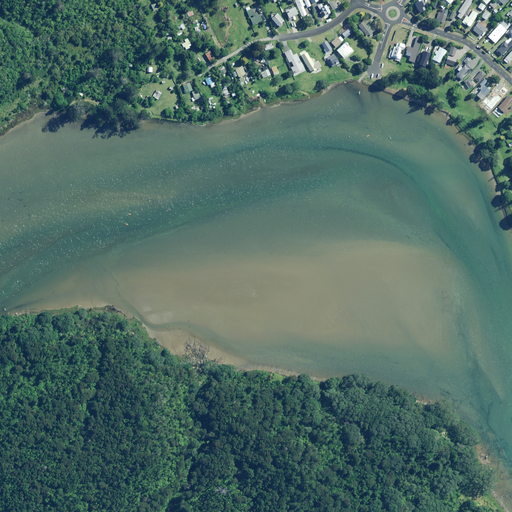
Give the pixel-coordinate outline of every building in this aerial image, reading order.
[(303,6),(305,5),(304,3),(303,3),(301,0),(294,0),(302,17),(307,14),(303,6)] [(461,19),(473,0),(466,0),(465,0),(458,12),(459,13),(457,17),(461,19)] [(414,4),(418,13),(419,12),(419,13),(423,11),(422,11),(425,9),(420,1),(418,2),(417,1),(414,3),(414,4)] [(323,7),(321,4),(317,6),(321,12),(319,13),(322,17),(324,15),(324,17),(331,13),(326,5),(323,7)] [(297,14),(294,7),(288,10),(289,12),(286,13),(289,18),(297,14)] [(250,9),(250,8),(246,10),(249,17),(253,15),(254,17),(250,19),(253,25),(262,21),(259,12),(254,14),(252,9),(250,9)] [(444,23),(448,11),(443,9),(442,13),(438,12),(436,19),(438,20),(437,21),(444,23)] [(470,27),(478,14),(473,11),(468,17),(466,16),(462,23),(470,27)] [(481,17),(484,19),(486,20),(490,14),(485,11),(481,17)] [(283,21),(277,14),(271,18),(277,26),(283,21)] [(358,25),(366,36),(372,32),(363,21),(358,25)] [(480,36),(486,28),(478,22),(472,30),(480,36)] [(495,43),(507,31),(499,24),(488,37),(495,43)] [(342,34),(345,38),(353,32),(350,28),(342,34)] [(344,40),(339,35),(331,43),(336,48),(344,40)] [(422,39),(416,37),(412,48),(408,47),(405,55),(410,57),(408,61),(414,63),(422,39)] [(192,47),(188,38),(184,40),(185,42),(182,44),(183,48),(185,47),(186,50),(192,47)] [(500,57),(511,45),(511,39),(511,40),(507,44),(504,42),(500,46),(501,47),(495,52),(500,57)] [(332,49),(327,41),(321,44),(325,49),(324,50),(326,53),(332,49)] [(403,50),(405,45),(397,42),(395,47),(394,47),(391,56),(400,59),(402,54),(400,53),(401,50),(403,50)] [(353,51),(346,43),(336,50),(343,59),(353,51)] [(447,51),(440,47),(438,52),(436,51),(434,54),(436,54),(435,56),(434,56),(432,59),(440,63),(443,55),(445,56),(447,51)] [(456,49),(451,47),(448,55),(454,56),(456,49)] [(293,55),(290,50),(284,53),(289,63),(291,62),(293,66),(290,68),(294,74),(304,69),(296,54),(293,55)] [(214,58),(210,51),(205,54),(209,61),(214,58)] [(430,54),(424,51),(419,64),(425,66),(430,54)] [(310,59),(307,53),(301,56),(310,72),(313,70),(314,71),(321,67),(317,61),(314,63),(311,58),(310,59)] [(339,63),(333,54),(327,59),(328,61),(330,61),(330,62),(329,63),(332,67),(339,63)] [(456,59),(448,56),(445,63),(454,66),(456,59)] [(279,74),(276,66),(271,68),(274,76),(279,74)] [(468,69),(464,66),(455,75),(461,80),(465,76),(463,75),(468,69)] [(245,74),(242,67),(235,70),(239,77),(245,74)] [(270,75),(268,69),(260,73),(263,78),(270,75)] [(486,74),(482,70),(474,79),(478,83),(486,74)] [(216,86),(212,77),(205,80),(208,85),(210,84),(211,88),(216,86)] [(473,80),(471,77),(463,82),(465,84),(466,84),(469,88),(473,86),(471,82),(473,80)] [(496,91),(497,90),(500,92),(502,89),(501,88),(503,85),(500,83),(499,82),(493,89),(496,91)] [(192,91),(189,83),(183,85),(184,90),(183,90),(185,93),(192,91)] [(485,86),(483,88),(481,87),(479,89),(481,90),(476,96),(481,100),(489,91),(485,86)] [(162,93),(157,90),(153,97),(158,100),(162,93)] [(195,91),(192,92),(193,96),(195,100),(201,98),(199,93),(196,94),(195,91)] [(503,113),(511,102),(511,99),(508,95),(496,107),(503,113)]
